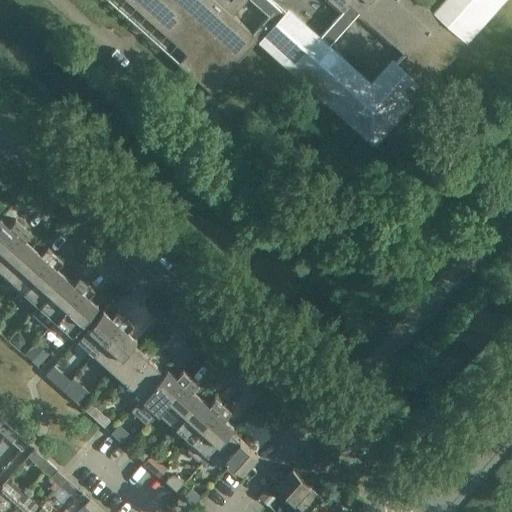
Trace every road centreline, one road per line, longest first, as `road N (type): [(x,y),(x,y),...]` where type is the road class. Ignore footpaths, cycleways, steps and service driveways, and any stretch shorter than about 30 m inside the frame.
road 1 (residential): [(318,414),(3,134)]
road 2 (unclassified): [(318,414),(350,399),(511,215)]
road 3 (residential): [(232,511),(318,414)]
road 4 (residential): [(396,511),(383,478),(318,414)]
